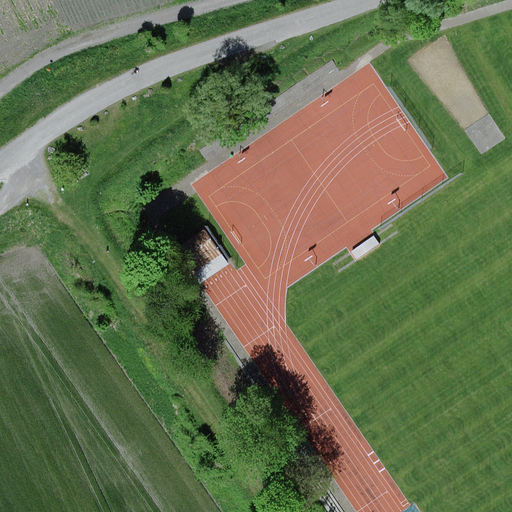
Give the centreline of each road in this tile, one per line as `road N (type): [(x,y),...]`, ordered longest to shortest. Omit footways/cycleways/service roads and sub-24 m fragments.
road 1 (track): [(281,511),(70,209),(49,131)]
road 2 (residential): [(49,131),(142,79),(359,0)]
road 3 (track): [(0,91),(54,51),(211,0)]
